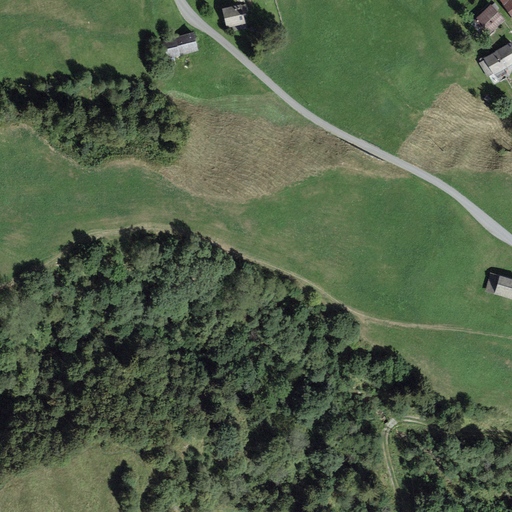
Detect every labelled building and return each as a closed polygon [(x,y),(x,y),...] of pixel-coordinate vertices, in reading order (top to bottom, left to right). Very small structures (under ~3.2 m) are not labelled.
[(511,0),(499,0),(511,16),(511,0)] [(473,20),(487,35),(506,18),(491,3),(473,20)] [(228,25),(246,21),(243,7),(225,11),(228,25)] [(190,34),(162,42),(167,59),(194,51),(190,34)] [(511,61),(511,45),(511,44),(485,59),(493,73),(511,61)] [(486,291),(511,297),(511,277),(491,272),(486,291)]
